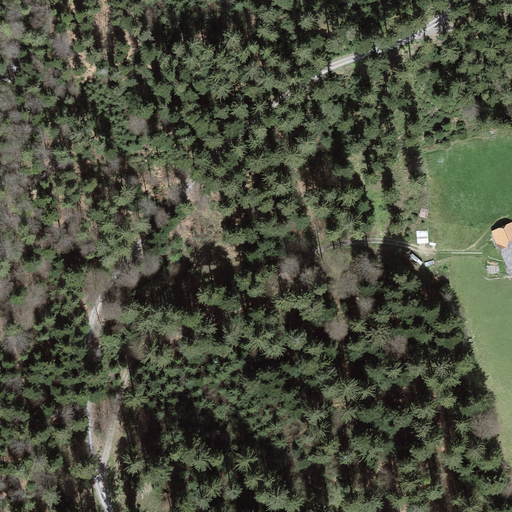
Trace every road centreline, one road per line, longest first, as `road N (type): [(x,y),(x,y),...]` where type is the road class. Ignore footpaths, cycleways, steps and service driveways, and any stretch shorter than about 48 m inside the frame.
road 1 (track): [(464,0),(415,34),(289,91),(222,150),(130,252),(96,309),(85,357),(91,464),(110,511)]
road 2 (track): [(88,511),(130,369),(148,346),(263,292),(319,251),(368,240),(482,254)]
